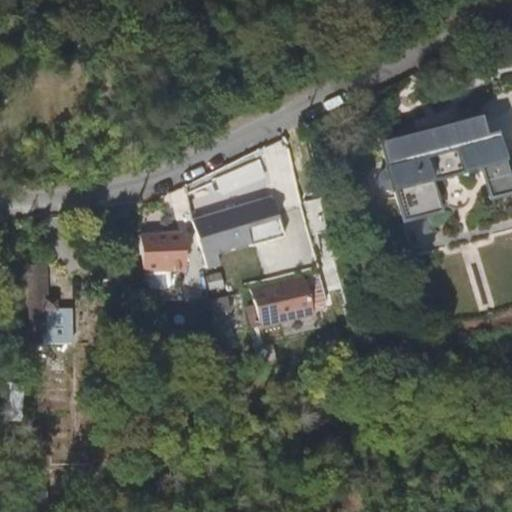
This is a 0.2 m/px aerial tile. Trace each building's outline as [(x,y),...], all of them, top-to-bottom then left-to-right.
[(484,130),(479,109),(378,136),(400,216),(436,206),(429,178),(477,165),(485,193),(511,186),(494,127),(484,130)] [(270,196),(189,219),(202,266),(217,262),(213,249),(248,240),(243,224),(275,215),(270,196)] [(178,241),(177,231),(139,234),(139,243),(178,241)] [(140,247),(143,280),(170,279),(184,278),(183,266),(185,266),(184,264),(183,264),(181,244),(143,247),(140,247)] [(170,279),(143,280),(144,297),(146,297),(167,295),(170,292),(170,279)] [(146,297),(144,297),(145,307),(146,307),(172,305),(170,279),(170,292),(167,295),(146,297)] [(18,318),(21,284),(0,282),(0,361),(37,364),(39,330),(28,329),(28,319),(18,318)] [(319,288),(304,292),(315,330),(324,328),(327,317),(319,288)] [(304,292),(251,307),(262,345),(315,330),(304,292)]
